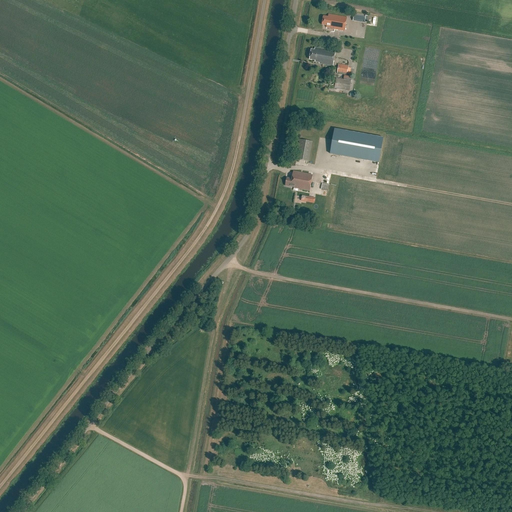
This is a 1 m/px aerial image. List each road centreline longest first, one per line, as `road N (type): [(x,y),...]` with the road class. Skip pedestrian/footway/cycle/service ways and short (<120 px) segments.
road 1 (unclassified): [(16,511),(254,221),(296,0)]
road 2 (track): [(0,485),(210,219),(239,138)]
road 3 (track): [(230,258),(187,476)]
road 4 (unclassified): [(239,138),(264,0)]
